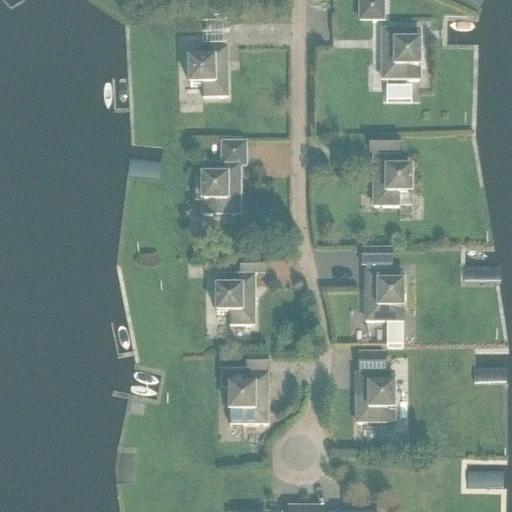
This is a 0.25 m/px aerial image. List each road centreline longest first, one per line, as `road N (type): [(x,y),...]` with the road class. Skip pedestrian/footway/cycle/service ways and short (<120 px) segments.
road 1 (unclassified): [(299,0),(302,262),(323,353),(303,434)]
road 2 (unclassified): [(303,434),(276,451),(279,475),(292,485),(317,481),(327,466),(311,436)]
